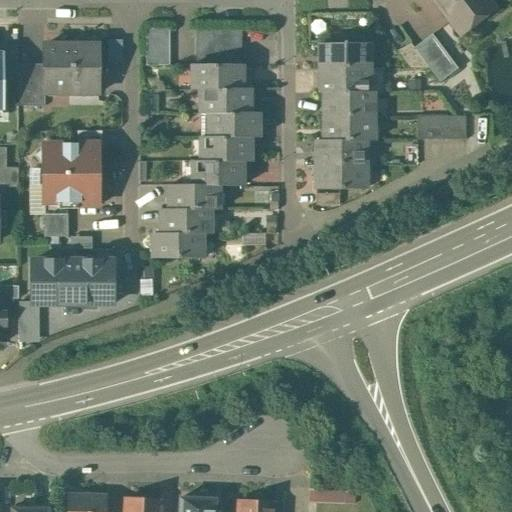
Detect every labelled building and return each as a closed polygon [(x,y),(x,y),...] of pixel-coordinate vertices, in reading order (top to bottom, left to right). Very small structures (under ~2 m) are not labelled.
[(431,0),(432,1),(438,9),(443,9),(457,26),(480,8),(473,0),(431,0)] [(169,28),(146,28),(146,65),(169,65),(169,28)] [(241,28),(196,28),(196,65),(241,64),(241,28)] [(457,68),(431,34),(413,47),(429,68),(439,82),(457,68)] [(110,39),(111,61),(126,60),(125,38),(110,39)] [(413,47),(410,43),(397,51),(410,68),(429,68),(413,47)] [(97,44),(43,45),(43,64),(43,93),(44,93),(97,93),(97,44)] [(368,44),(319,44),(319,68),(368,68),(368,44)] [(43,64),(17,64),(17,106),(44,106),(44,93),(43,93),(43,64)] [(196,65),(192,65),(192,90),(200,90),(200,89),(241,89),(241,64),(196,65)] [(368,68),(319,68),(319,93),(323,93),(323,92),(368,92),(368,91),(362,91),(362,70),(368,70),(368,69),(368,68)] [(382,68),(368,69),(368,70),(362,70),(362,91),(368,91),(368,92),(372,92),(372,93),(383,93),(382,68)] [(241,89),(200,89),(200,90),(200,114),(208,114),(208,113),(249,113),(249,89),(241,89)] [(368,92),(323,92),(323,93),(323,116),(372,116),(372,93),(372,92),(368,92)] [(249,113),(208,113),(208,114),(200,114),(200,137),(208,137),(249,137),(249,138),(257,138),(257,113),(249,113)] [(372,116),(323,116),(323,140),(364,140),(364,141),(372,141),(372,116)] [(465,116),(416,116),(417,139),(465,139),(465,116)] [(101,131),(77,131),(77,144),(97,144),(97,145),(101,145),(101,131)] [(249,137),(208,137),(200,137),(200,161),(241,161),(241,162),(249,162),(249,138),(249,137)] [(364,140),(323,140),(315,140),(315,164),(365,164),(364,163),(364,141),(364,140)] [(77,144),(42,144),(42,147),(35,155),(43,163),(43,203),(67,203),(78,202),(78,206),(97,206),(97,145),(97,144),(77,144)] [(10,165),(10,146),(0,145),(0,165),(3,165),(3,183),(22,183),(22,165),(10,165)] [(241,161),(200,161),(192,161),(192,185),(192,186),(217,185),(218,186),(241,186),(241,162),(241,161)] [(365,164),(315,164),(315,189),(364,189),(365,164)] [(217,185),(192,186),(192,185),(168,185),(168,209),(168,210),(210,210),(218,210),(218,186),(217,185)] [(339,193),(315,193),(315,205),(339,205),(339,193)] [(67,203),(43,203),(43,237),(67,237),(67,203)] [(210,210),(168,210),(168,209),(160,209),(160,233),(160,234),(202,234),(210,234),(210,210)] [(202,234),(160,234),(160,233),(152,233),(153,258),(202,258),(202,234)] [(112,261),(31,261),(31,304),(82,305),(82,308),(95,308),(95,304),(112,305),(112,261)] [(18,286),(5,286),(5,295),(6,295),(6,299),(18,299),(18,286)] [(313,490),(313,500),(357,500),(357,491),(313,490)] [(105,511),(106,496),(68,494),(67,511),(105,511)] [(144,499),(125,498),(124,511),(159,511),(160,500),(157,499),(155,497),(146,497),(144,499)] [(215,499),(179,498),(178,511),(220,511),(214,510),(215,499)] [(272,511),(273,502),(239,500),(238,511),(272,511)]
